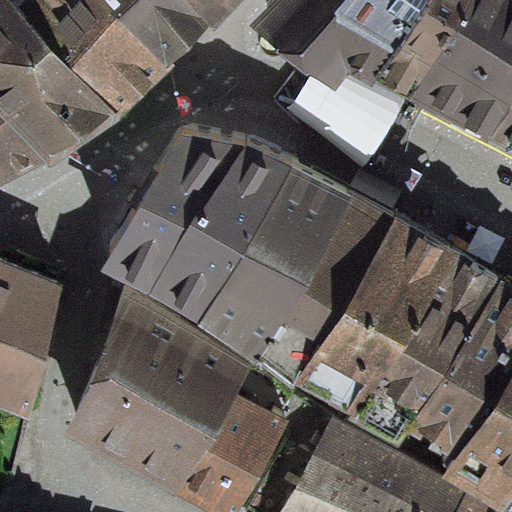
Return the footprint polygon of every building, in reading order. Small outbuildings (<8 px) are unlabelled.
[(176,54),(221,11),(212,0),(0,0),(0,102),(54,148),(58,152),(128,107),(179,58),(176,54)] [(212,0),(221,11),(225,16),(238,0),(212,0)] [(350,75),(375,87),(426,15),(434,0),(276,0),(252,26),(337,90),(350,75)] [(475,0),(434,0),(426,15),(375,87),(407,101),(459,32),(475,0)] [(511,0),(475,0),(459,32),(407,101),(490,140),(511,106),(511,0)] [(0,176),(54,148),(0,102),(0,176)] [(511,106),(490,140),(511,151),(511,106)] [(350,416),(344,426),(467,494),(498,511),(511,511),(511,285),(457,251),(398,214),(249,146),(179,135),(104,276),(128,288),(254,366),(350,416)] [(0,406),(29,417),(63,284),(0,257),(0,406)] [(65,438),(206,511),(236,511),(290,424),(238,396),(254,366),(128,288),(65,438)] [(281,511),(456,511),(467,494),(344,426),(332,419),(281,511)] [(498,511),(467,494),(456,511),(498,511)]
